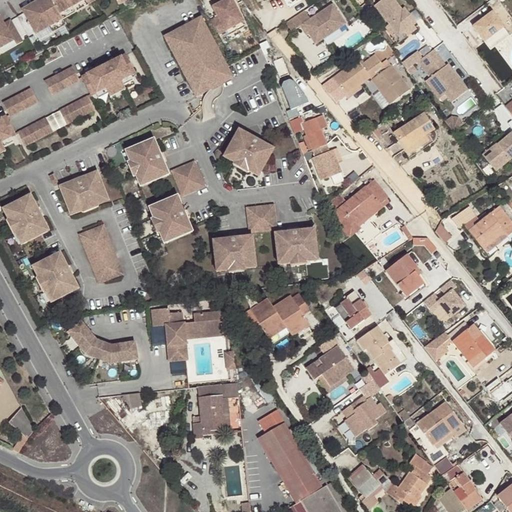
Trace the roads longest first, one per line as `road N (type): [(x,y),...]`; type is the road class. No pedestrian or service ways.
road 1 (residential): [(276,37),(426,214),(428,231),(511,336)]
road 2 (unknown): [(62,394),(145,382),(151,374),(131,320),(88,319)]
road 3 (residential): [(63,232),(91,292),(137,288),(107,213)]
road 4 (residential): [(0,280),(93,449)]
road 5 (residential): [(396,323),(511,468)]
road 6 (residential): [(301,193),(237,198),(223,190),(187,122),(168,110)]
road 7 (residential): [(274,375),(358,511)]
road 8 (residential): [(168,110),(174,99),(135,23),(180,0)]
road 9 (residential): [(168,110),(35,171)]
road 10 (residential): [(0,96),(119,36)]
